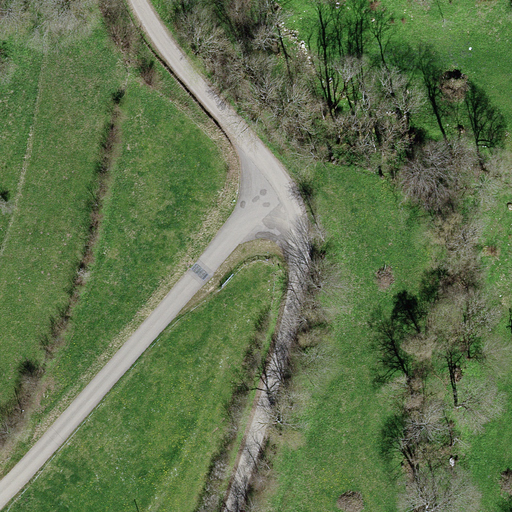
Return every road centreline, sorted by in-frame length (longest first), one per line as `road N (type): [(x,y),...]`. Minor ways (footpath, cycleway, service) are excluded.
road 1 (residential): [(210,0),(263,115),(245,240),(0,503)]
road 2 (track): [(255,170),(330,230),(300,434),(270,511)]
